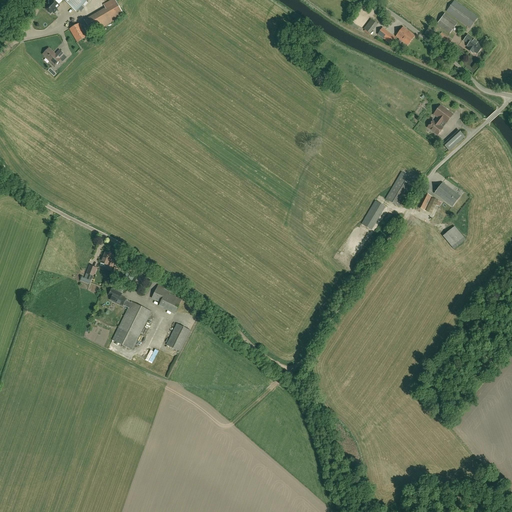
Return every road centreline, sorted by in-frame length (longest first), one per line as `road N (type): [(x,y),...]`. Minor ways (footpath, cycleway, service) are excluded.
road 1 (unclassified): [(183,286),(42,203),(0,162)]
road 2 (track): [(407,214),(311,352),(283,368)]
road 3 (tertiary): [(511,96),(481,88),(369,0)]
road 4 (track): [(283,368),(316,397),(351,511)]
road 5 (unclassified): [(407,214),(435,170),(511,100)]
road 6 (track): [(183,286),(283,368)]
